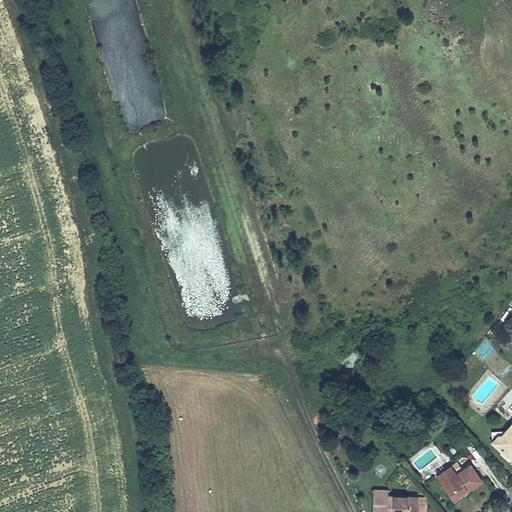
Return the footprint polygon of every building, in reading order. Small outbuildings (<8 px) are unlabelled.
[(509,324),(511,317),(511,308),(507,307),(501,321),(509,324)] [(511,424),(507,430),(503,434),(495,433),(497,441),(495,446),(501,452),(511,452),(511,424)] [(491,429),(489,439),(495,446),(497,441),(495,433),(503,434),(507,430),(491,429)] [(511,461),(511,452),(501,452),(511,462),(511,461)] [(452,501),(457,497),(455,494),(464,488),(467,491),(480,482),(467,463),(459,469),(454,461),(433,476),(452,501)] [(379,465),(373,473),(381,478),(386,470),(379,465)] [(464,488),(455,494),(457,497),(467,491),(464,488)] [(374,511),(385,511),(384,511),(422,511),(423,506),(415,505),(415,498),(386,496),(386,492),(371,491),(371,504),(374,504),(374,511)]
